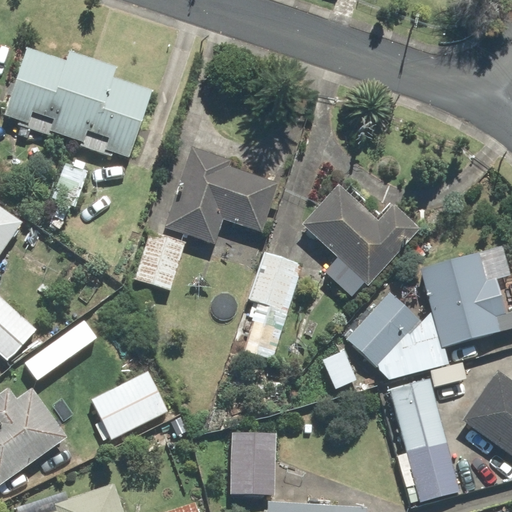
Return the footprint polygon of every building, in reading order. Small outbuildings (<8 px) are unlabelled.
[(66,61),(28,48),(5,116),(20,121),(18,125),(51,136),(53,132),(81,142),(80,146),(112,157),(114,152),(129,158),(152,90),(113,77),(116,67),(70,51),(66,61)] [(193,148),(165,227),(215,245),(224,219),(261,232),(278,184),(228,166),(230,161),(193,148)] [(76,207),(88,171),(64,163),(52,199),(76,207)] [(339,185),(302,224),(368,285),(420,229),(394,205),(378,221),(339,185)] [(0,254),(22,222),(0,206),(0,254)] [(185,243),(150,232),(135,279),(171,290),(185,243)] [(420,269),(442,347),(500,331),(496,317),(506,314),(496,278),(485,281),(478,253),(420,269)] [(273,360),(302,266),(264,254),(249,302),(259,305),(245,351),(273,360)] [(390,292),(347,339),(376,366),(420,320),(390,292)] [(0,297),(0,352),(8,360),(35,329),(0,297)] [(344,351),(323,360),(335,389),(356,380),(344,351)] [(511,381),(497,371),(462,420),(511,455),(511,381)] [(92,399),(111,439),(167,412),(148,373),(92,399)] [(391,389),(420,502),(459,492),(430,379),(391,389)] [(0,485),(67,437),(32,389),(17,399),(8,388),(0,393),(0,485)] [(276,434),(233,433),(231,494),(274,495),(276,434)] [(51,511),(123,511),(114,484),(53,504),(55,511),(51,511)] [(268,501),(267,511),(367,511),(368,508),(268,501)] [(198,511),(195,503),(166,511),(198,511)]
